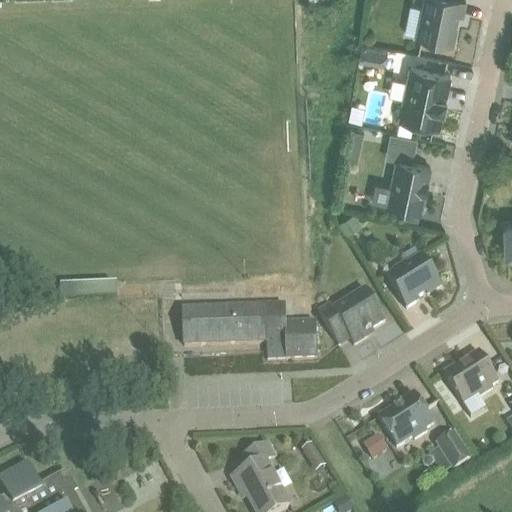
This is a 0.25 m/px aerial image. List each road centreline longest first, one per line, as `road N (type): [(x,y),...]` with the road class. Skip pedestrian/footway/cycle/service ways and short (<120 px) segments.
road 1 (residential): [(163,421),(284,418),(319,409),(481,307)]
road 2 (residential): [(505,0),(460,221),(481,307)]
road 3 (residential): [(0,437),(163,421)]
